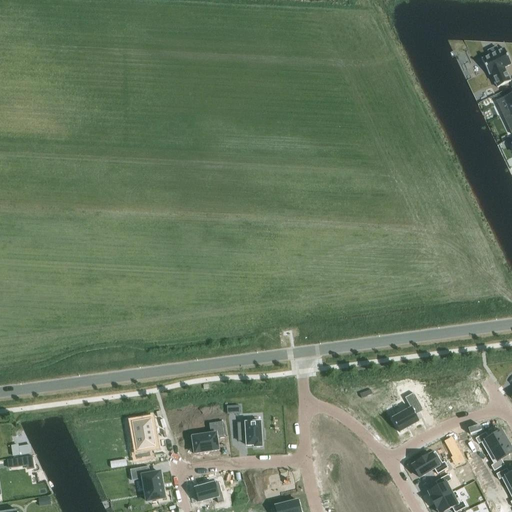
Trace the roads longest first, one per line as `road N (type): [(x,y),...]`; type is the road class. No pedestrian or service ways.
road 1 (unclassified): [(0,393),(299,353)]
road 2 (unclassified): [(299,353),(511,324)]
road 3 (residential): [(307,459),(179,470)]
road 4 (residential): [(387,459),(501,406)]
